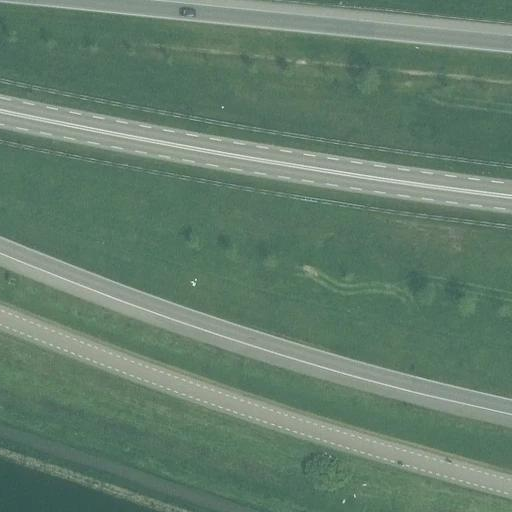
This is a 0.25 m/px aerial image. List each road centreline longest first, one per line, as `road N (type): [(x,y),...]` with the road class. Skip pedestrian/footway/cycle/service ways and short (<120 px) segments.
road 1 (unclassified): [(511,487),(295,426),(0,318)]
road 2 (primary): [(0,246),(184,319),(511,408)]
road 3 (primary): [(511,198),(176,147),(0,111)]
road 4 (primary): [(511,43),(74,0)]
